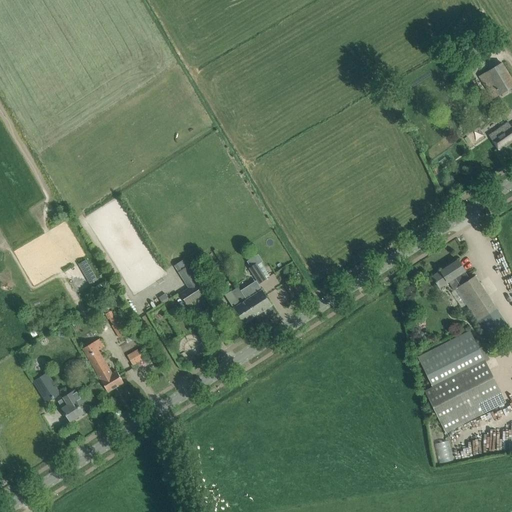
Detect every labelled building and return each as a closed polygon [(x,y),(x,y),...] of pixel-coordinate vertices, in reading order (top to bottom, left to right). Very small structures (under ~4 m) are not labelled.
[(509,92),(508,90),(511,87),(511,81),(501,64),(480,77),(493,99),(502,94),(503,96),(509,92)] [(506,124),(489,136),(499,151),(511,141),(511,123),(507,127),(506,124)] [(85,259),(77,264),(90,284),(97,279),(85,259)] [(478,321),(496,309),(474,276),(469,279),(464,271),(458,261),(433,277),(440,288),(449,282),(454,290),(456,288),(478,321)] [(266,279),(260,269),(261,268),(258,263),(257,264),(256,263),(254,264),(253,262),(248,265),(249,267),(249,268),(259,284),(266,279)] [(187,267),(178,273),(188,288),(180,294),(187,305),(204,294),(187,267)] [(246,300),(246,299),(238,287),(231,292),(239,305),(234,308),(234,309),(228,312),(227,315),(227,316),(228,318),(229,319),(231,321),(234,321),(239,317),(243,323),(256,315),(246,300)] [(246,300),(246,299),(246,300),(256,315),(272,305),(262,290),(246,300)] [(165,294),(159,298),(163,304),(169,300),(165,294)] [(100,303),(105,312),(113,307),(108,298),(100,303)] [(469,335),(421,361),(435,387),(426,392),(446,430),(503,400),(469,335)] [(82,349),(103,383),(108,392),(124,383),(117,371),(112,374),(98,351),(104,347),(99,339),(82,349)] [(143,360),(137,350),(127,355),(133,366),(143,360)] [(33,381),(46,403),(60,394),(46,373),(33,381)] [(58,401),(70,421),(83,413),(78,405),(83,402),(75,390),(64,397),(58,401)] [(435,443),(439,463),(454,460),(449,440),(435,443)]
